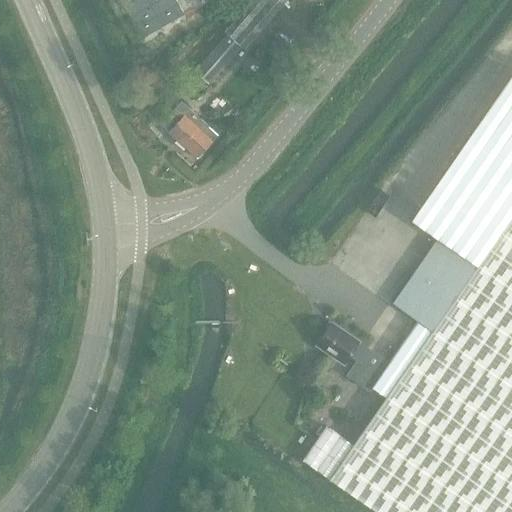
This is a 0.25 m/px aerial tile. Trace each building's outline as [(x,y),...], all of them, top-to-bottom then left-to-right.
[(119,0),(141,38),(184,14),(175,0),(119,0)] [(251,0),(223,32),(227,35),(241,47),(244,50),(288,0),(251,0)] [(208,84),(241,47),(227,35),(194,72),(208,84)] [(278,36),(267,50),(284,64),(295,50),(278,36)] [(385,397),(383,401),(364,428),(352,445),(325,426),(302,459),(377,511),(511,511),(511,73),(451,161),(410,220),(437,238),(392,303),(417,321),(397,349),(417,363),(437,377),(420,403),(399,388),(390,401),(385,397)] [(175,108),(160,125),(197,158),(218,135),(199,118),(181,101),(175,108)] [(349,356),(355,360),(345,375),(383,401),(385,397),(390,401),(399,388),(420,403),(437,377),(417,363),(397,349),(387,362),(358,342),(359,342),(331,323),(325,332),(321,332),(316,339),(317,343),(316,345),(344,364),(349,356)] [(265,497),(248,511),(264,511),(272,506),(265,497)]
